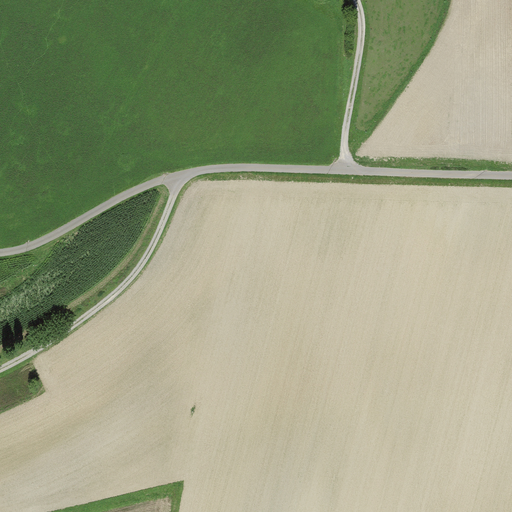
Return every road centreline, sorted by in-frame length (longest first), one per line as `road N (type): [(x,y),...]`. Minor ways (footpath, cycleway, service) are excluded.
road 1 (track): [(0,255),(61,235),(133,193),(208,171),(511,177)]
road 2 (track): [(0,370),(121,289),(141,267),(183,175)]
road 3 (track): [(355,0),(361,46),(342,170)]
